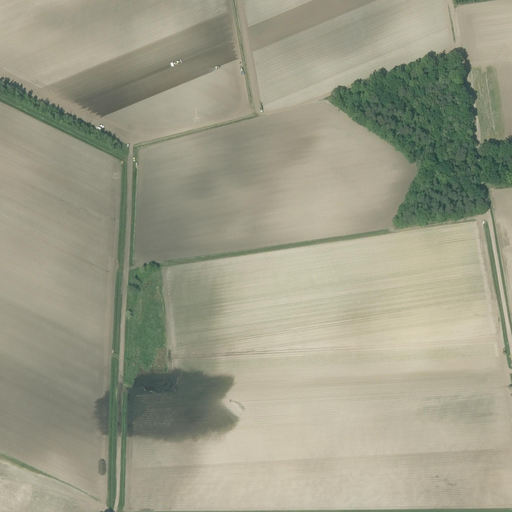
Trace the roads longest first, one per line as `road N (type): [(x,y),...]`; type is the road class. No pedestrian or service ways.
road 1 (track): [(128,270),(489,214)]
road 2 (track): [(116,511),(128,270)]
road 3 (track): [(450,0),(489,214)]
road 4 (track): [(489,214),(511,349)]
